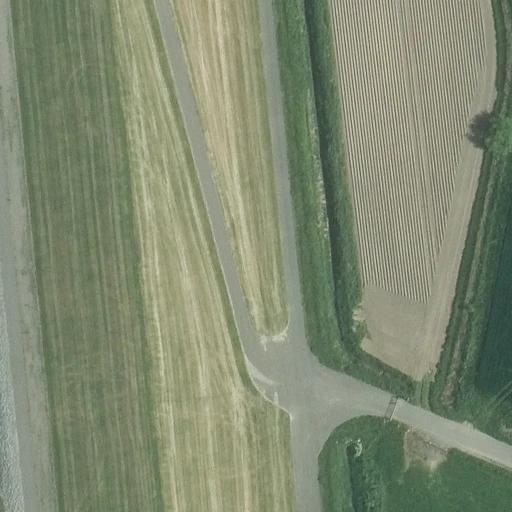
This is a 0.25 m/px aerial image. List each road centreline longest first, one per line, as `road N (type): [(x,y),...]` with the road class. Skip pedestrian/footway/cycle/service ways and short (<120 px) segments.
road 1 (track): [(316,511),(267,0)]
road 2 (track): [(176,0),(249,369),(301,375)]
road 3 (track): [(0,259),(27,511)]
road 4 (unclassified): [(511,460),(400,417),(302,363)]
